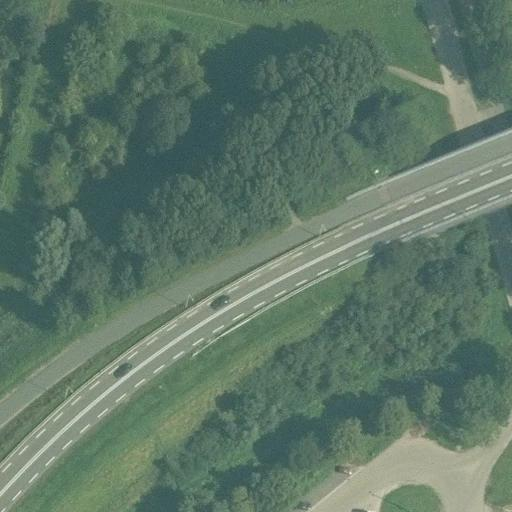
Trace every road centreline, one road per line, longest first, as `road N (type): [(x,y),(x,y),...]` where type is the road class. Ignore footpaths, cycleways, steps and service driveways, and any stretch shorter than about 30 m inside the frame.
road 1 (secondary): [(0,502),(45,448),(169,348),(297,272),(511,178)]
road 2 (unclassified): [(0,421),(122,325),(382,193),(511,141)]
road 3 (unclassified): [(511,274),(433,0)]
road 4 (unclassified): [(465,0),(511,165)]
road 5 (unclassified): [(346,511),(384,481),(422,470),(455,483)]
